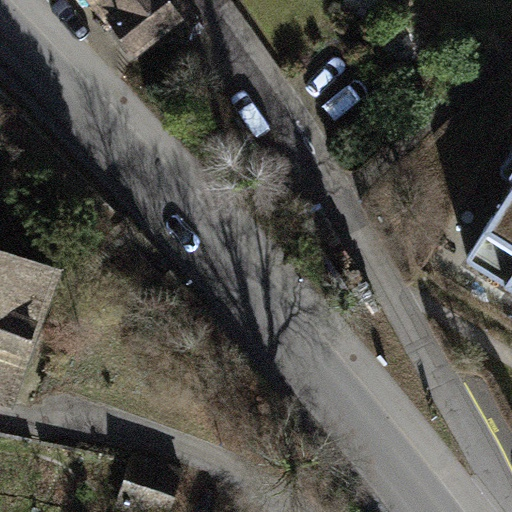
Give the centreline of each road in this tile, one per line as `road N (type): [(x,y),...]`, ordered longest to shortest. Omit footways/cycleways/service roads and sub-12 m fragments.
road 1 (tertiary): [(430,511),(316,369),(0,29)]
road 2 (residential): [(205,0),(263,77),(387,283),(492,470),(498,511)]
road 3 (residential): [(0,414),(150,441),(226,471),(293,511)]
